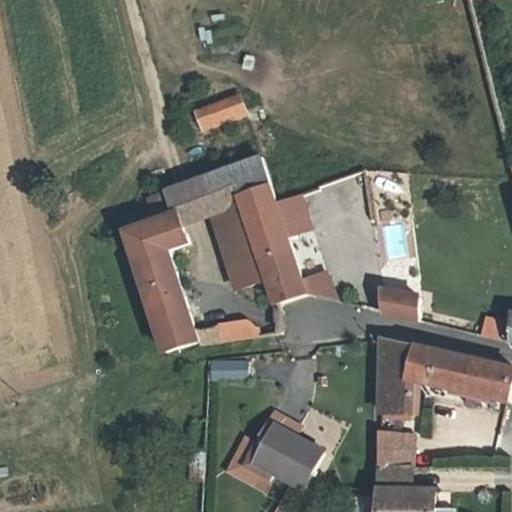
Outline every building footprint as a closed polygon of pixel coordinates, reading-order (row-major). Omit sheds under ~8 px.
[(250,112),(207,124),(212,139),(255,125),(250,112)] [(254,208),(283,198),(277,177),(182,204),(175,182),(149,189),(160,227),(136,235),(172,350),(205,335),(177,249),(192,243),(191,235),(220,227),(238,286),(275,275),(254,208)] [(313,302),(292,231),(284,205),(283,198),(254,208),(275,275),(286,308),(313,302)] [(284,205),(292,231),(317,223),(309,198),(284,205)] [(410,257),(406,223),(383,226),(388,260),(410,257)] [(388,319),(412,324),(414,301),(389,299),(388,319)] [(504,341),(507,319),(486,317),(484,339),(504,341)] [(404,414),(404,387),(511,405),(511,372),(381,343),(380,373),(379,413),(404,414)] [(215,382),(253,380),(252,360),(214,362),(215,382)] [(322,459),(265,427),(241,470),(271,489),(278,480),(301,494),(322,459)] [(376,494),(375,511),(424,511),(424,495),(394,494),(395,472),(377,471),(376,494)] [(365,511),(366,499),(347,499),(346,511),(365,511)]
